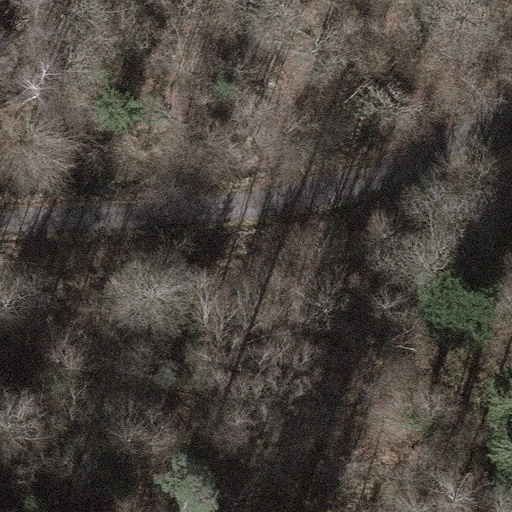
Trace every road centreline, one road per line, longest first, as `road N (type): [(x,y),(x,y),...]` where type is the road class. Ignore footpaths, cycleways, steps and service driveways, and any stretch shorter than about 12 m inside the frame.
road 1 (track): [(511,81),(433,147),(199,216)]
road 2 (track): [(199,216),(0,219)]
